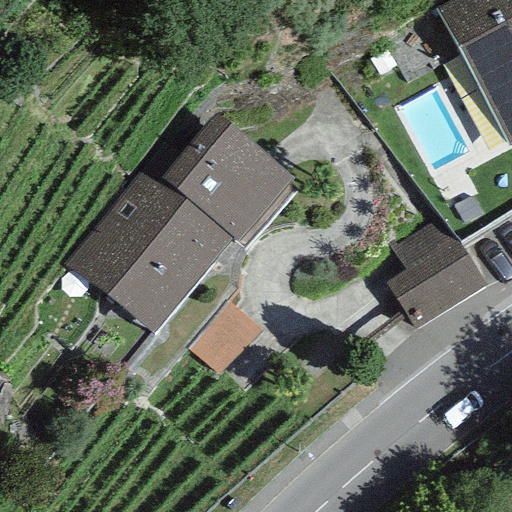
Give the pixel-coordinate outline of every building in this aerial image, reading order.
[(511,0),(467,0),(440,15),(509,147),(511,144),(511,0)] [(437,94),(402,111),(433,170),(468,153),(437,94)] [(298,193),(214,125),(166,183),(147,167),(64,267),(154,341),(230,249),(243,260),(298,193)] [(406,277),(389,287),(415,331),(481,292),(438,221),(390,250),(406,277)] [(191,339),(221,370),(264,329),(234,298),(191,339)]
